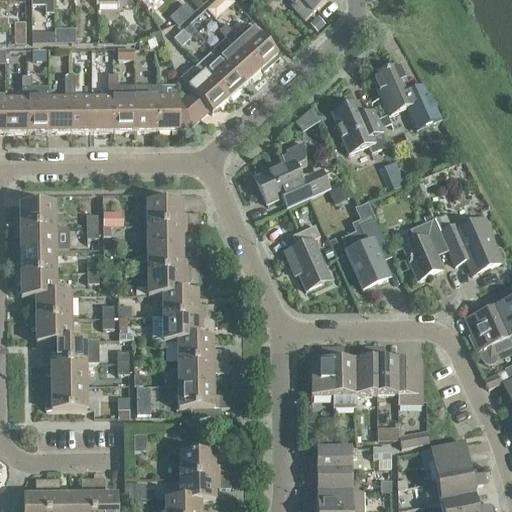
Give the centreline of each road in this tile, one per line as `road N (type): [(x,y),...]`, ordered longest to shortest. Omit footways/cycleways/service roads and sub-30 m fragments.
road 1 (residential): [(511,488),(450,342),(439,334),(287,334)]
road 2 (residential): [(204,164),(350,30),(357,0)]
road 3 (residential): [(0,170),(204,164)]
road 4 (residential): [(287,334),(204,164)]
road 5 (residential): [(281,511),(287,334)]
road 6 (residential): [(112,465),(24,463),(5,450),(0,433)]
